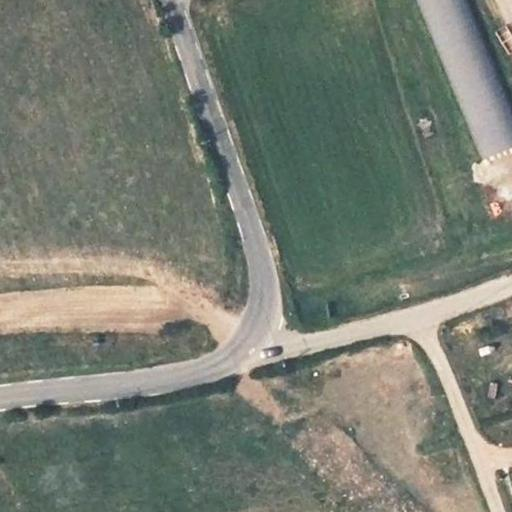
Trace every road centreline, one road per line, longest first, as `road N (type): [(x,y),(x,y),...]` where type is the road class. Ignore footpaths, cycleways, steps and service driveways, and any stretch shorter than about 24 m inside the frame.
road 1 (unclassified): [(0,398),(183,378),(252,349),(265,327),(262,259),(170,0)]
road 2 (track): [(494,511),(416,314),(305,343),(265,327)]
